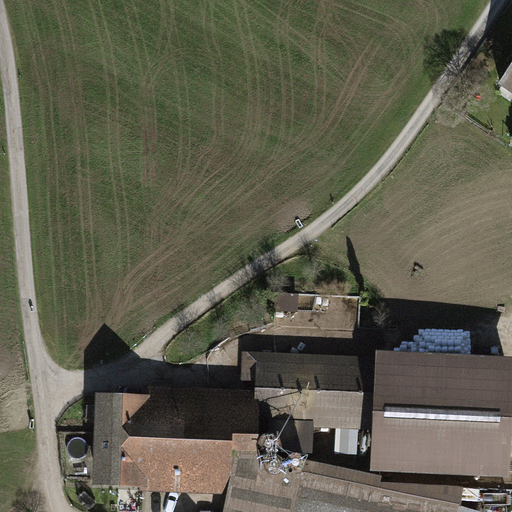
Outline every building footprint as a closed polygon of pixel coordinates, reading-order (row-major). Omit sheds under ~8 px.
[(511,49),(490,83),(511,97),(511,49)] [(367,354),(240,349),(239,372),(246,373),(245,392),(244,431),(363,438),(367,354)] [(505,361),(367,354),(363,438),(361,472),(499,478),(505,361)] [(140,397),(86,395),(81,488),(220,495),(231,450),(241,453),(244,431),(245,392),(140,389),(140,397)] [(452,511),(454,509),(372,491),(374,478),(241,453),(231,450),(220,495),(217,511),(452,511)]
